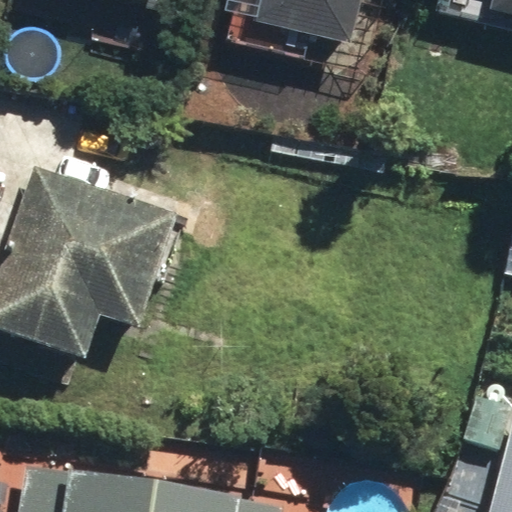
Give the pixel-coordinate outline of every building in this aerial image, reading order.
[(113,0),(170,10),(172,0),(113,0)] [(275,0),(268,28),(353,51),(366,0),(275,0)] [(511,0),(499,0),(495,24),(511,27),(511,0)] [(182,209),(41,165),(0,295),(0,331),(94,362),(109,315),(144,327),(182,209)] [(511,511),(511,396),(478,388),(463,446),(494,454),(479,511),(511,511)] [(288,511),(289,509),(31,471),(25,511),(288,511)]
